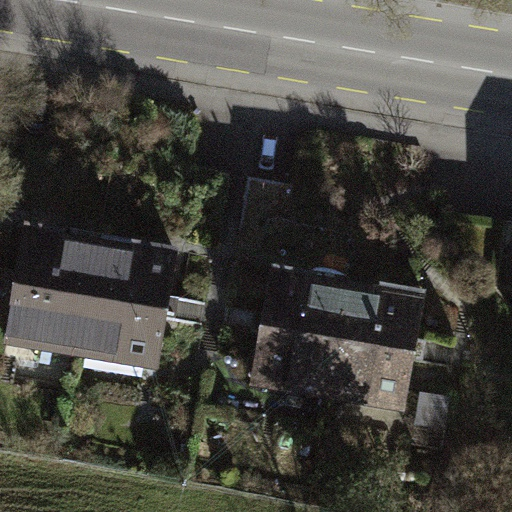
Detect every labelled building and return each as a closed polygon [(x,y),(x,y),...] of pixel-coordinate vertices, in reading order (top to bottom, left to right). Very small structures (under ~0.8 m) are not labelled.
[(48,143),(11,137),(5,172),(43,177),(48,143)] [(231,176),(186,168),(178,219),(222,227),(231,176)] [(294,187),(250,179),(242,230),(286,238),(294,187)] [(22,234),(1,346),(81,361),(103,250),(22,234)] [(103,250),(81,361),(162,377),(183,265),(103,250)] [(275,269),(254,382),(329,396),(348,288),(314,283),(315,276),(275,269)] [(348,288),(329,396),(404,407),(425,294),(383,287),(382,294),(348,288)]
